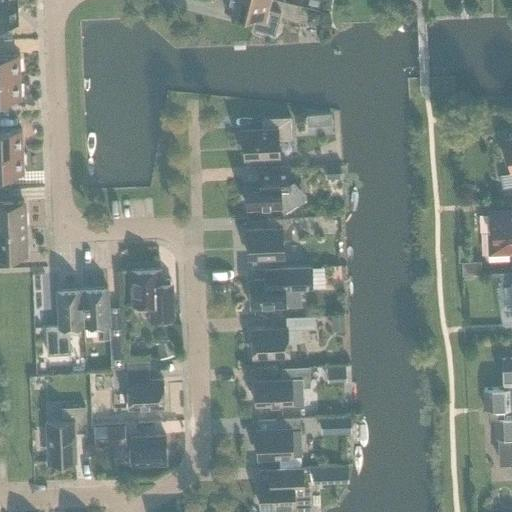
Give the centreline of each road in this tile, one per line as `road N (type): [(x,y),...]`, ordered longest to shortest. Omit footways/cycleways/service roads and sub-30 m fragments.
road 1 (residential): [(191,232),(64,232),(51,29),(65,0)]
road 2 (residential): [(116,496),(166,493),(188,471),(196,445),(191,232)]
